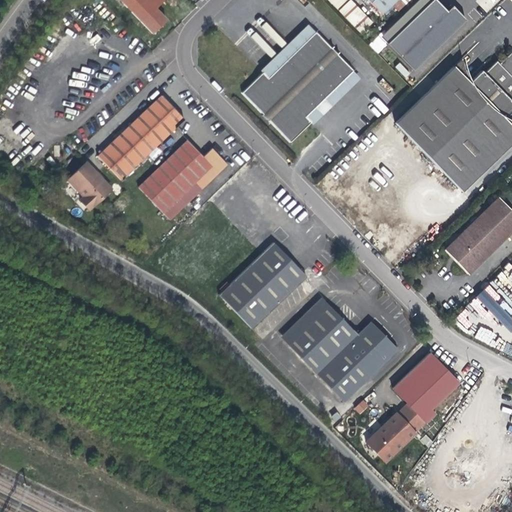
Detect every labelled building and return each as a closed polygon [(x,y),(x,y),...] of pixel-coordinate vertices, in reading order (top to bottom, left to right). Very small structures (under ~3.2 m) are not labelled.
[(155,8),(163,0),(126,0),(123,3),(152,33),(160,25),(158,23),(163,17),(155,8)] [(371,23),(349,0),(328,0),(361,33),(371,23)] [(404,0),(367,0),(381,15),(391,5),(400,13),(409,4),(404,0)] [(430,0),(416,0),(379,36),(386,43),(430,0)] [(446,11),(435,0),(430,0),(386,43),(413,71),(463,22),(449,8),(446,11)] [(466,20),(452,5),(449,8),(463,22),(466,20)] [(266,23),(262,26),(281,47),(285,43),(266,23)] [(268,78),(315,32),(307,24),(260,70),(262,73),(262,72),(268,78)] [(305,116),(352,71),(315,32),(268,78),(262,72),(262,73),(241,93),(263,114),(262,115),(265,118),(268,121),(269,121),(290,142),(310,122),(311,122),(305,116)] [(261,48),(266,45),(257,32),(252,35),(261,48)] [(511,142),(511,126),(504,119),(505,118),(511,111),(511,52),(499,64),(496,61),(484,73),(481,71),(470,82),(469,82),(453,66),(395,123),(461,192),(511,142)] [(465,69),(463,63),(462,60),(462,58),(453,66),(469,82),(470,82),(468,78),(466,72),(465,69)] [(405,78),(410,73),(400,62),(395,67),(405,78)] [(312,125),(360,79),(352,71),(305,116),(311,122),(310,122),(312,125)] [(120,180),(183,119),(161,95),(97,156),(120,180)] [(202,189),(227,164),(211,148),(202,157),(197,151),(186,140),(138,187),(163,213),(195,182),(202,189)] [(88,210),(111,189),(102,179),(101,180),(96,175),(97,174),(86,162),(67,180),(83,197),(79,200),(88,210)] [(480,215),(444,250),(450,256),(453,254),(455,256),(453,259),(467,274),(511,230),(511,211),(498,197),(483,212),(480,215)] [(483,212),(478,206),(474,210),(480,215),(483,212)] [(252,329),(306,276),(291,261),(273,242),(218,295),(252,329)] [(410,272),(404,265),(401,268),(405,273),(404,273),(407,275),(410,272)] [(511,329),(511,319),(482,289),(475,297),(509,333),(511,329)] [(285,342),(325,302),(321,298),(280,337),(285,342)] [(343,402),(397,349),(370,322),(362,330),(360,332),(353,332),(353,330),(352,329),(325,302),(285,342),(343,402)] [(456,319),(466,329),(478,318),(467,308),(456,319)] [(407,404),(424,421),(425,423),(434,414),(431,409),(458,383),(444,369),(429,353),(392,388),(407,404)] [(363,399),(353,408),(359,414),(369,406),(363,399)] [(414,431),(424,421),(407,404),(397,414),(396,413),(366,442),(384,462),(415,432),(414,431)]
